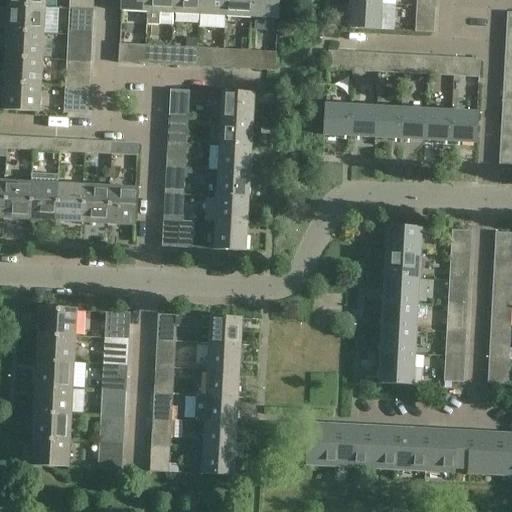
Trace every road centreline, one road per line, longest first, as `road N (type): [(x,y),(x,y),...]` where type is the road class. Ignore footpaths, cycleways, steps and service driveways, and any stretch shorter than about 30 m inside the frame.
road 1 (residential): [(149,282),(283,285),(307,267),(348,196),(486,200)]
road 2 (residential): [(475,418),(486,200)]
road 3 (residential): [(138,466),(149,282)]
road 4 (residential): [(492,48),(325,39)]
road 5 (residential): [(486,200),(492,48)]
road 6 (residential): [(149,282),(153,130)]
road 7 (residential): [(0,276),(149,282)]
road 8 (residential): [(153,130),(8,123)]
road 9 (residential): [(154,80),(105,78),(107,0)]
road 10 (residential): [(475,418),(355,414)]
